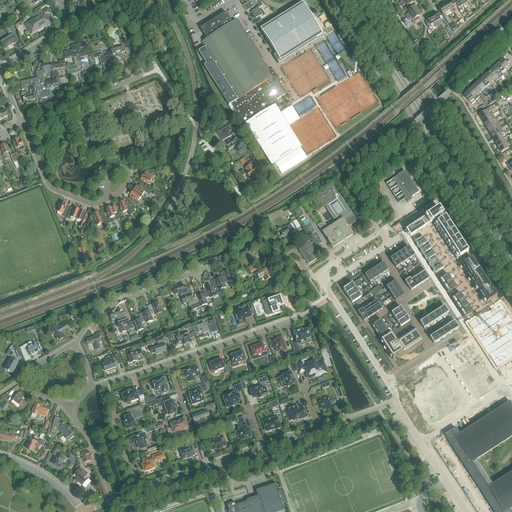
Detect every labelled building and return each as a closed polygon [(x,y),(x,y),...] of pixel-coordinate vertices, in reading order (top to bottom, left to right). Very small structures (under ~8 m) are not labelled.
[(82,0),(77,3),(79,6),(80,5),(87,16),(93,12),(86,1),(84,2),(82,0)] [(251,0),(249,2),(243,5),(247,11),(255,6),(256,9),(258,8),(263,5),(259,0),(252,0),(251,1),(251,0)] [(454,1),(453,0),(448,0),(447,1),(454,12),(456,11),(454,7),(456,6),(457,6),(454,1)] [(453,0),(454,1),(457,6),(456,6),(460,11),(462,10),(460,6),(463,5),(459,0),(453,0)] [(459,0),(463,5),(464,7),(466,5),(468,9),(471,8),(470,6),(465,0),(459,0)] [(442,4),(449,14),(451,13),(452,13),(454,12),(447,1),(442,4)] [(261,29),(276,54),(274,56),(278,62),(279,64),(285,60),(284,58),(323,34),(303,2),(261,29)] [(445,17),(447,16),(449,14),(442,4),(438,7),(445,18),(445,17)] [(405,15),(407,17),(418,10),(416,7),(415,7),(414,6),(412,7),(410,5),(407,7),(404,9),(406,11),(407,10),(409,13),(405,15)] [(36,19),(27,25),(30,30),(31,30),(33,28),(35,32),(47,24),(48,25),(53,22),(48,15),(51,13),(48,8),(42,12),(42,11),(41,9),(33,14),(36,19)] [(256,9),(251,12),(258,23),(261,21),(261,20),(260,17),(261,16),(262,17),(265,15),(262,10),(260,11),(258,8),(256,9)] [(420,13),(418,10),(407,17),(408,19),(412,17),(413,20),(412,21),(414,23),(419,19),(418,17),(420,16),(419,14),(420,13)] [(226,12),(200,28),(207,38),(232,23),(226,12)] [(434,12),(430,14),(437,25),(440,24),(438,22),(443,19),(440,13),(437,14),(436,12),(435,13),(434,12)] [(437,25),(430,14),(427,16),(428,17),(426,18),(428,20),(425,22),(429,28),(431,26),(431,25),(433,23),(435,27),(437,25)] [(278,109),(281,107),(276,99),(285,94),(279,83),(281,82),(277,75),(272,68),(269,70),(262,60),(263,59),(248,35),(247,36),(237,19),(232,23),(207,38),(202,42),(205,47),(198,51),(206,64),(204,65),(229,105),(231,104),(244,124),(245,123),(272,166),(275,164),(301,147),(302,147),(278,109)] [(9,36),(0,42),(4,48),(5,47),(8,45),(14,42),(17,41),(13,34),(9,36)] [(72,51),(65,53),(66,59),(74,57),(79,56),(80,57),(88,55),(86,48),(85,43),(71,46),(72,51)] [(112,55),(116,54),(117,56),(121,59),(123,59),(123,60),(125,60),(127,66),(132,65),(131,59),(129,48),(125,49),(124,47),(111,50),(112,55)] [(102,51),(90,54),(91,58),(94,57),(94,59),(99,57),(100,58),(101,58),(102,62),(101,62),(101,65),(103,64),(104,70),(110,69),(109,63),(107,52),(103,53),(102,51)] [(76,65),(67,67),(67,69),(68,73),(81,70),(82,72),(83,78),(87,77),(85,70),(84,64),(81,64),(80,57),(79,56),(74,57),(76,65)] [(503,58),(499,62),(505,68),(509,65),(503,58)] [(60,63),(42,67),(42,68),(44,73),(51,71),(52,71),(57,70),(58,71),(67,69),(67,67),(66,68),(65,62),(64,62),(64,60),(59,61),(60,63)] [(505,68),(499,62),(497,63),(498,64),(496,66),(502,73),(506,69),(505,68)] [(500,79),(504,75),(502,73),(496,66),(492,70),(500,79)] [(53,79),(44,81),(45,82),(45,83),(46,88),(61,85),(63,84),(62,78),(59,78),(58,71),(57,70),(52,71),(51,71),(53,79)] [(488,73),(494,80),(496,82),(500,79),(492,70),(488,73)] [(38,78),(21,82),(22,87),(29,85),(35,84),(37,93),(40,92),(41,99),(48,97),(47,91),(43,92),(41,84),(45,83),(45,82),(44,81),(44,77),(43,77),(42,72),(37,73),(38,78)] [(494,80),(488,73),(484,77),(490,84),(494,80)] [(490,84),(484,77),(480,81),(486,87),(490,84)] [(486,87),(480,81),(476,84),(482,91),(486,87)] [(25,93),(22,93),(24,102),(38,99),(39,99),(41,99),(40,92),(37,93),(35,84),(29,85),(31,94),(26,95),(25,93)] [(482,91),(476,84),(472,88),(478,95),(482,91)] [(468,92),(476,101),(480,97),(478,95),(472,88),(468,92)] [(464,96),(470,102),(472,104),(476,101),(468,92),(464,96)] [(483,120),(493,114),(490,108),(489,108),(487,109),(487,111),(484,112),(480,115),(483,120)] [(485,124),(496,118),(493,114),(483,120),(485,124)] [(488,129),(499,123),(496,118),(485,124),(488,129)] [(491,134),(501,128),(499,123),(488,129),(491,134)] [(226,127),(218,132),(223,141),(231,135),(226,127)] [(493,138),(501,134),(504,132),(501,128),(491,134),(493,138)] [(501,134),(493,138),(496,143),(504,139),(501,134)] [(225,144),(226,146),(227,147),(227,148),(228,149),(229,150),(236,145),(237,147),(239,145),(240,145),(236,137),(229,141),(230,142),(225,144)] [(14,154),(17,162),(17,161),(20,160),(19,156),(21,155),(19,151),(25,149),(22,141),(20,141),(18,138),(14,140),(15,141),(13,142),(17,152),(17,153),(14,154)] [(499,148),(507,143),(504,139),(496,143),(499,148)] [(499,148),(502,153),(509,148),(507,143),(499,148)] [(1,147),(6,159),(8,158),(6,154),(9,152),(7,147),(6,144),(5,144),(3,144),(3,145),(2,146),(1,147)] [(301,147),(275,164),(281,174),(307,158),(301,147)] [(260,171),(255,163),(254,161),(249,164),(250,165),(246,168),(248,172),(246,172),(249,177),(252,176),(254,179),(259,176),(257,173),(260,171)] [(141,177),(141,178),(141,179),(141,180),(150,184),(152,178),(154,178),(155,175),(150,173),(146,171),(144,174),(143,174),(142,176),(141,177)] [(386,184),(399,203),(405,198),(408,202),(412,199),(411,198),(413,197),(412,197),(419,192),(405,171),(398,175),(396,176),(397,176),(386,184)] [(135,188),(133,190),(141,197),(145,192),(149,195),(151,192),(140,184),(139,186),(137,185),(137,186),(136,186),(135,187),(135,188)] [(333,186),(312,200),(318,209),(325,204),(334,219),(333,220),(334,222),(336,221),(337,222),(326,229),(325,228),(326,226),(325,226),(324,225),(323,225),(322,225),(321,225),(320,225),(320,226),(319,226),(318,226),(318,227),(322,232),(327,240),(333,249),(344,241),(348,239),(354,234),(349,227),(357,221),(354,217),(351,213),(339,195),(333,186)] [(133,190),(132,193),(131,193),(130,194),(130,195),(130,196),(131,196),(129,199),(137,205),(139,203),(138,201),(141,197),(133,190)] [(133,214),(133,213),(135,212),(133,208),(131,209),(128,201),(125,202),(124,201),(122,202),(121,202),(119,202),(119,203),(118,204),(122,213),(128,210),(130,215),(133,214)] [(61,202),(57,211),(63,214),(62,216),(65,217),(69,207),(66,206),(67,205),(64,204),(64,203),(62,202),(61,202)] [(110,223),(115,221),(116,218),(117,220),(120,219),(115,207),(112,208),(111,206),(109,207),(108,207),(106,208),(106,209),(105,209),(109,218),(108,219),(110,223)] [(76,219),(80,210),(78,209),(77,208),(76,208),(75,208),(74,208),(74,209),(71,208),(67,218),(70,220),(71,217),(76,219)] [(415,223),(406,230),(408,233),(410,237),(411,236),(435,220),(437,223),(434,225),(457,260),(468,252),(439,208),(435,210),(415,223)] [(83,228),(84,225),(88,215),(86,214),(86,212),(85,211),(84,211),(83,211),(80,210),(76,219),(82,222),(80,227),(83,228)] [(92,214),(97,225),(103,223),(104,226),(107,225),(102,212),(99,213),(98,212),(96,213),(95,213),(93,213),(93,214),(92,214)] [(284,237),(284,238),(285,237),(287,239),(292,236),(291,233),(292,233),(291,232),(290,232),(289,231),(293,229),(290,225),(287,227),(286,226),(283,228),(285,230),(281,233),(282,235),(282,236),(283,237),(284,237)] [(423,236),(416,241),(418,244),(417,245),(419,248),(419,249),(420,248),(427,243),(423,236)] [(308,265),(320,257),(310,243),(298,251),(308,265)] [(427,243),(420,248),(422,251),(421,251),(421,252),(423,255),(424,254),(431,249),(427,243)] [(409,246),(404,250),(410,259),(415,256),(409,246)] [(431,249),(424,254),(426,257),(425,258),(427,261),(428,260),(436,255),(431,249)] [(404,250),(399,252),(405,262),(410,259),(404,250)] [(399,252),(395,255),(401,265),(405,262),(399,252)] [(395,255),(390,259),(396,268),(401,265),(395,255)] [(436,255),(428,260),(430,263),(429,264),(430,264),(431,267),(433,267),(432,267),(440,262),(436,255)] [(472,258),(461,265),(486,304),(497,296),(472,258)] [(440,262),(432,267),(433,267),(434,270),(433,270),(433,271),(434,270),(436,273),(435,273),(436,274),(444,268),(440,262)] [(384,263),(379,266),(385,275),(390,272),(384,263)] [(379,266),(374,269),(380,278),(385,275),(379,266)] [(3,272),(0,273),(0,289),(20,282),(15,269),(3,273),(3,272)] [(259,279),(264,276),(267,280),(270,278),(268,274),(268,273),(268,271),(267,270),(265,269),(257,274),(259,279)] [(374,269),(370,272),(376,281),(380,278),(374,269)] [(424,269),(419,272),(425,282),(430,279),(424,269)] [(219,290),(226,287),(225,283),(232,280),(228,270),(224,272),(225,273),(221,275),(222,277),(215,280),(216,280),(219,288),(219,290)] [(370,272),(365,275),(371,284),(376,281),(370,272)] [(419,272),(414,275),(420,285),(425,282),(419,272)] [(448,274),(439,280),(444,286),(452,281),(448,274)] [(414,275),(410,278),(416,288),(420,285),(414,275)] [(410,278),(405,281),(411,291),(416,288),(410,278)] [(210,298),(217,296),(215,292),(219,290),(219,288),(216,280),(215,280),(211,281),(213,285),(206,288),(209,297),(210,298)] [(395,281),(386,287),(389,292),(399,286),(395,281)] [(452,281),(444,286),(448,293),(456,287),(452,281)] [(353,283),(343,289),(346,294),(356,288),(353,283)] [(181,297),(191,293),(188,287),(185,289),(183,284),(173,288),(175,295),(179,293),(181,297)] [(356,288),(346,294),(349,298),(359,292),(361,291),(358,286),(356,288)] [(399,286),(389,292),(392,296),(401,290),(399,286)] [(199,303),(191,306),(192,310),(208,304),(205,298),(209,297),(206,288),(202,290),(204,294),(197,296),(197,297),(199,303)] [(392,296),(389,298),(392,302),(395,300),(395,301),(405,295),(401,290),(392,296)] [(359,292),(349,298),(352,303),(362,297),(359,292)] [(191,306),(199,303),(197,297),(193,298),(191,293),(181,297),(183,304),(189,302),(191,306)] [(460,293),(452,298),(456,305),(464,299),(460,293)] [(281,295),(262,302),(265,309),(267,309),(269,309),(269,308),(271,307),(273,314),(280,311),(279,307),(285,305),(284,303),(281,295)] [(152,304),(155,313),(155,315),(162,312),(160,306),(164,305),(161,296),(157,298),(158,302),(151,304),(152,304)] [(464,299),(456,305),(460,311),(468,306),(464,299)] [(377,300),(372,303),(378,312),(383,309),(377,300)] [(511,319),(501,302),(468,324),(497,368),(511,358),(511,319)] [(372,303),(367,306),(373,315),(378,312),(372,303)] [(152,304),(151,304),(147,306),(149,310),(142,313),(145,321),(146,323),(153,320),(151,314),(155,313),(152,304)] [(367,306),(363,309),(369,318),(373,315),(367,306)] [(445,306),(438,310),(443,316),(449,312),(445,306)] [(468,306),(460,311),(464,318),(473,312),(468,306)] [(401,307),(392,313),(395,318),(404,312),(401,307)] [(119,321),(127,318),(125,312),(121,314),(119,309),(109,313),(111,320),(117,317),(119,321)] [(234,314),(237,325),(245,322),(244,318),(251,315),(248,309),(241,311),(241,309),(234,311),(234,314)] [(363,309),(358,312),(364,321),(369,318),(363,309)] [(438,310),(432,314),(437,320),(443,316),(438,310)] [(404,312),(395,318),(398,322),(407,316),(404,312)] [(133,321),(135,327),(137,331),(144,329),(142,323),(145,321),(142,313),(138,314),(140,318),(133,321)] [(432,314),(426,318),(430,324),(437,320),(432,314)] [(407,316),(398,322),(401,327),(401,326),(403,325),(404,324),(406,323),(408,322),(409,321),(410,321),(407,316)] [(119,321),(117,322),(118,324),(117,325),(117,326),(117,327),(118,327),(118,328),(119,328),(119,329),(120,329),(121,333),(125,331),(127,331),(135,327),(133,321),(129,323),(127,318),(119,321)] [(426,318),(420,322),(424,328),(430,324),(426,318)] [(60,332),(71,326),(68,320),(64,323),(58,327),(56,325),(51,328),(52,331),(51,331),(53,335),(54,334),(57,339),(57,340),(58,340),(58,341),(63,338),(60,332)] [(215,324),(215,323),(214,320),(209,322),(197,326),(196,326),(197,326),(199,333),(203,331),(203,333),(208,332),(208,331),(210,330),(211,332),(217,330),(215,324)] [(381,320),(372,326),(375,330),(384,324),(381,320)] [(455,321),(448,325),(452,332),(459,328),(455,321)] [(384,324),(375,330),(378,335),(387,329),(384,324)] [(448,325),(442,329),(446,336),(452,332),(448,325)] [(303,331),(302,330),(295,332),(296,336),(295,336),(297,342),(292,344),(297,358),(303,356),(299,344),(302,343),(302,345),(313,341),(310,334),(309,334),(307,329),(303,331)] [(387,329),(378,335),(381,340),(387,336),(390,334),(387,329)] [(442,329),(436,333),(440,340),(446,336),(442,329)] [(387,336),(381,340),(393,358),(422,339),(416,330),(398,342),(396,339),(394,336),(394,335),(392,333),(390,334),(387,336)] [(102,336),(101,332),(96,334),(96,336),(86,339),(87,342),(87,343),(88,343),(88,345),(93,343),(96,350),(100,349),(100,348),(101,348),(101,345),(99,346),(98,342),(101,341),(100,337),(102,336)] [(183,344),(183,345),(184,345),(187,344),(189,343),(191,342),(192,342),(192,341),(189,334),(185,336),(184,334),(180,335),(180,333),(173,335),(172,336),(173,338),(174,340),(175,340),(177,344),(176,344),(177,344),(182,342),(183,344)] [(436,333),(430,337),(434,344),(440,340),(436,333)] [(158,342),(159,345),(151,348),(152,353),(156,352),(157,354),(167,350),(165,343),(168,342),(166,337),(163,338),(163,340),(158,342)] [(281,339),(281,338),(277,339),(278,340),(276,341),(276,340),(274,340),(272,340),(272,342),(274,348),(276,347),(278,352),(283,350),(283,351),(284,351),(286,351),(287,349),(285,345),(284,345),(282,339),(281,339)] [(29,357),(30,356),(32,355),(37,352),(41,349),(40,346),(39,345),(37,342),(31,346),(30,346),(30,347),(26,349),(24,346),(20,348),(24,356),(28,354),(29,357)] [(4,365),(4,366),(4,367),(4,368),(5,369),(5,370),(5,371),(6,372),(6,373),(8,371),(9,372),(10,372),(13,373),(18,364),(17,364),(17,360),(18,359),(15,352),(18,351),(16,344),(11,346),(7,354),(11,357),(10,360),(7,366),(4,365)] [(264,348),(262,344),(251,348),(253,353),(252,353),(253,356),(252,356),(253,356),(253,357),(257,355),(257,354),(262,353),(263,355),(267,353),(266,349),(265,349),(264,348)] [(135,353),(134,353),(133,349),(127,352),(128,355),(131,363),(133,362),(137,361),(137,359),(143,357),(141,351),(135,353)] [(106,361),(107,361),(105,362),(105,364),(103,365),(105,371),(116,367),(115,363),(117,362),(118,365),(121,363),(117,351),(116,351),(112,352),(114,355),(108,357),(107,358),(106,359),(106,360),(106,361)] [(235,355),(234,354),(231,355),(232,356),(231,356),(233,361),(231,361),(234,367),(239,365),(238,362),(241,361),(241,362),(246,360),(245,356),(244,357),(242,352),(242,351),(238,353),(238,354),(235,355)] [(294,351),(288,354),(290,360),(297,358),(294,351)] [(478,353),(473,356),(480,366),(485,362),(478,353)] [(437,356),(428,362),(440,381),(450,375),(437,356)] [(473,356),(469,359),(475,369),(480,366),(473,356)] [(469,359),(464,362),(471,371),(475,369),(469,359)] [(222,360),(214,362),(210,364),(211,365),(209,365),(211,371),(213,370),(213,371),(214,371),(214,372),(218,371),(218,370),(224,368),(226,374),(231,372),(228,364),(224,366),(222,360)] [(327,372),(325,366),(322,367),(320,364),(316,365),(315,361),(308,364),(309,367),(308,368),(308,370),(307,370),(309,375),(316,373),(317,376),(327,372)] [(305,371),(302,362),(298,364),(296,364),(299,372),(300,373),(305,371)] [(464,362),(460,365),(466,374),(471,371),(464,362)] [(194,377),(200,375),(198,367),(197,367),(196,365),(189,367),(190,370),(183,372),(185,377),(187,377),(189,382),(191,381),(192,381),(193,380),(193,379),(194,378),(194,377)] [(460,365),(455,368),(461,378),(466,374),(460,365)] [(281,383),(283,382),(284,387),(287,386),(292,385),(292,384),(294,383),(293,380),(292,376),(291,372),(290,373),(284,375),(283,375),(284,377),(279,378),(281,383)] [(410,374),(401,380),(404,385),(413,379),(410,374)] [(450,375),(440,381),(443,385),(452,379),(450,375)] [(493,376),(488,379),(494,388),(499,385),(493,376)] [(254,389),(250,391),(251,394),(252,394),(253,398),(257,396),(258,398),(261,397),(260,395),(267,393),(266,388),(264,383),(268,382),(266,377),(258,379),(260,385),(260,384),(261,387),(258,388),(258,387),(254,389)] [(164,379),(164,378),(159,380),(159,381),(153,383),(153,384),(154,387),(155,387),(156,392),(161,390),(162,394),(169,392),(168,391),(170,391),(168,387),(167,387),(166,382),(164,379)] [(413,379),(404,385),(407,389),(416,383),(413,379)] [(452,379),(443,385),(446,390),(455,384),(452,379)] [(488,379),(484,382),(490,391),(494,388),(488,379)] [(202,392),(212,388),(209,382),(203,384),(201,385),(202,389),(191,393),(192,395),(190,396),(190,397),(191,399),(190,399),(191,402),(192,402),(193,405),(200,402),(205,401),(202,392)] [(484,382),(479,385),(485,394),(490,391),(484,382)] [(416,383),(407,389),(410,394),(419,388),(416,383)] [(455,384),(446,390),(449,395),(458,388),(455,384)] [(479,385),(475,388),(481,397),(485,394),(479,385)] [(419,388),(410,394),(413,399),(422,392),(419,388)] [(475,388),(470,391),(476,400),(481,397),(475,388)] [(126,403),(127,404),(128,404),(129,404),(130,404),(130,403),(130,402),(138,399),(139,401),(145,399),(144,396),(142,390),(142,391),(137,393),(136,390),(130,392),(130,391),(127,392),(121,394),(123,399),(124,399),(125,403),(126,403)] [(26,401),(27,400),(18,393),(13,400),(24,409),(29,403),(26,401)] [(228,394),(222,396),(224,402),(225,402),(227,407),(233,406),(232,405),(234,404),(234,405),(236,404),(235,403),(239,401),(238,399),(240,399),(239,394),(237,395),(236,393),(228,396),(228,394)] [(423,393),(413,399),(432,428),(451,417),(445,407),(444,405),(435,411),(423,393)] [(145,399),(147,404),(156,401),(155,396),(150,398),(149,395),(144,396),(145,399)] [(463,395),(458,398),(464,408),(469,405),(463,395)] [(321,404),(320,404),(322,409),(322,408),(323,410),(326,409),(327,410),(334,408),(333,406),(331,400),(331,399),(328,400),(327,396),(322,398),(323,402),(320,403),(321,404)] [(287,397),(278,400),(280,405),(289,402),(287,397)] [(458,398),(453,401),(460,411),(464,408),(458,398)] [(161,399),(156,401),(147,404),(148,408),(159,404),(160,407),(163,406),(166,415),(168,415),(169,415),(177,413),(175,408),(176,408),(175,405),(174,405),(172,400),(163,404),(161,399)] [(453,401),(449,404),(455,414),(460,411),(453,401)] [(455,428),(445,435),(469,473),(477,485),(494,511),(510,511),(509,510),(511,507),(511,471),(492,485),(476,459),(511,436),(511,405),(510,402),(493,412),(488,415),(459,434),(455,428)] [(33,408),(32,412),(33,412),(33,413),(38,415),(37,419),(39,419),(40,415),(47,417),(49,410),(42,408),(41,409),(39,408),(40,406),(36,404),(34,409),(33,408)] [(445,407),(451,417),(455,414),(449,404),(445,407)] [(192,417),(195,425),(200,421),(211,419),(208,411),(215,409),(214,405),(204,408),(205,412),(192,417)] [(133,428),(136,426),(134,420),(143,416),(141,411),(142,410),(141,406),(128,411),(129,415),(125,417),(126,422),(125,422),(125,423),(125,424),(124,424),(126,428),(127,428),(127,430),(128,429),(129,429),(129,430),(130,430),(130,431),(131,431),(131,430),(132,430),(133,429),(133,428)] [(290,410),(286,411),(290,421),(293,420),(293,421),(299,419),(300,420),(301,419),(302,420),(306,418),(307,417),(304,409),(303,409),(302,406),(297,408),(297,407),(289,410),(290,410)] [(263,420),(263,423),(262,423),(264,426),(265,426),(266,431),(267,431),(268,432),(271,431),(271,430),(275,428),(275,429),(279,428),(279,427),(280,427),(278,421),(280,421),(277,414),(274,416),(275,418),(270,420),(269,420),(268,420),(268,419),(263,420)] [(52,427),(56,428),(58,429),(62,434),(58,437),(60,439),(63,436),(67,441),(67,440),(69,438),(70,439),(74,436),(70,431),(69,432),(68,430),(69,429),(68,429),(64,424),(62,426),(60,424),(59,423),(61,419),(55,417),(52,427)] [(185,419),(176,423),(175,422),(172,423),(172,424),(171,424),(172,427),(168,429),(167,430),(169,435),(170,435),(180,432),(179,431),(188,428),(185,419)] [(147,440),(145,434),(156,430),(155,426),(141,431),(142,434),(139,435),(139,436),(130,439),(132,445),(135,444),(136,449),(137,451),(141,449),(141,451),(147,449),(146,445),(147,445),(145,441),(147,440)] [(240,429),(239,429),(239,430),(236,431),(238,437),(241,436),(243,440),(251,437),(250,433),(251,433),(249,429),(248,429),(246,426),(244,427),(243,426),(239,428),(240,429)] [(0,438),(3,440),(6,441),(11,442),(12,440),(15,441),(17,435),(14,434),(15,432),(10,431),(9,433),(6,432),(1,430),(0,430),(0,438)] [(20,431),(19,436),(19,437),(18,437),(25,439),(28,431),(24,430),(23,432),(20,431)] [(38,450),(40,445),(41,443),(43,444),(44,441),(42,441),(42,440),(38,438),(39,438),(35,436),(34,438),(33,441),(30,440),(26,448),(33,451),(34,448),(38,450)] [(211,444),(209,445),(211,451),(217,449),(218,450),(222,449),(222,447),(226,446),(222,436),(215,439),(215,441),(211,442),(211,444)] [(182,452),(181,452),(184,459),(188,458),(189,459),(189,458),(191,457),(192,458),(192,457),(192,456),(195,455),(193,450),(195,449),(198,448),(196,443),(193,444),(194,446),(192,447),(192,448),(186,451),(186,450),(182,451),(182,452)] [(58,450),(55,448),(51,454),(56,457),(52,463),(59,467),(65,458),(56,453),(58,450)] [(81,453),(85,463),(92,460),(88,451),(81,453)] [(153,457),(153,458),(148,460),(148,459),(144,460),(144,461),(145,464),(143,465),(142,465),(143,467),(142,467),(143,470),(144,470),(144,471),(145,471),(145,472),(147,471),(148,472),(152,470),(152,469),(154,469),(154,468),(152,463),(155,462),(158,460),(158,461),(161,460),(161,459),(164,458),(165,457),(163,453),(162,453),(153,456),(153,457)] [(85,471),(80,468),(73,476),(76,478),(75,479),(82,486),(88,479),(85,476),(87,475),(87,472),(85,471)] [(274,482),(255,488),(258,496),(249,499),(248,500),(247,501),(236,505),(235,503),(227,505),(229,511),(284,511),(282,505),(284,504),(285,502),(281,490),(279,489),(277,490),(274,482)]
